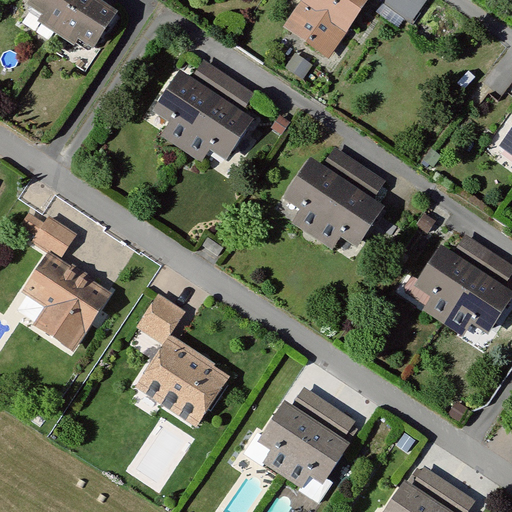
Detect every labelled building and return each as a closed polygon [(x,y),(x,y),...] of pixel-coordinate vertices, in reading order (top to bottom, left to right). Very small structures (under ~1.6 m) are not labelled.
[(122,17),(95,0),(34,0),(23,17),(93,62),(122,17)] [(372,0),(306,0),(285,32),(330,63),(372,0)] [(385,0),(382,6),(414,22),(424,0),(385,0)] [(256,121),(171,70),(144,116),(161,126),(156,135),(197,160),(205,146),(231,162),(256,121)] [(398,213),(314,162),(286,207),(304,218),(298,227),(339,251),(347,238),(374,254),(398,213)] [(511,312),(511,289),(438,245),(410,290),(428,301),(422,310),(463,334),(471,321),(498,337),(511,312)] [(111,296),(46,259),(25,296),(52,311),(37,336),(75,358),(111,296)] [(230,383),(165,340),(134,388),(199,430),(230,383)] [(353,453),(284,406),(255,448),(271,459),(262,472),(300,497),(310,483),(325,494),(353,453)] [(448,511),(404,482),(383,511),(448,511)]
